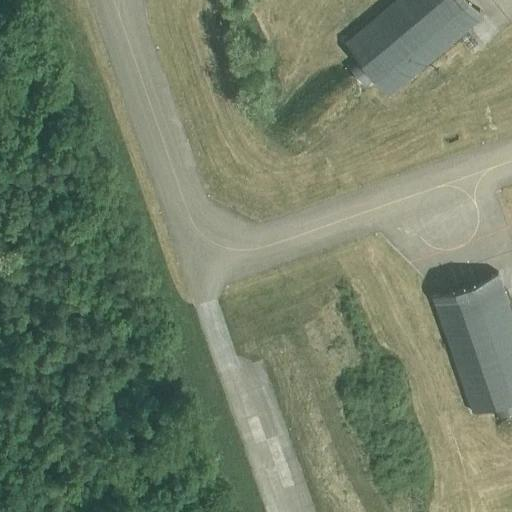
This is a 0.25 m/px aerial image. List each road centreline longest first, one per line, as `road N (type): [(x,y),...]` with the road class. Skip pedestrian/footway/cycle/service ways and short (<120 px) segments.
road 1 (unknown): [(511,149),(219,264)]
road 2 (unknown): [(219,264),(127,0)]
road 3 (unknown): [(301,511),(219,264)]
